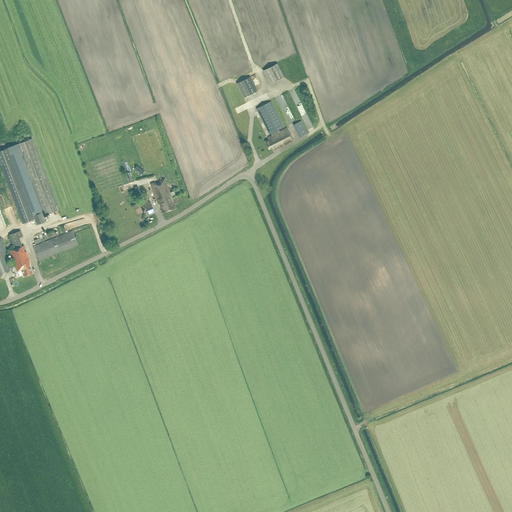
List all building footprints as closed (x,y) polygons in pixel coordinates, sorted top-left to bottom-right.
[(264,70),(270,84),(284,77),(277,64),(264,70)] [(237,83),(244,97),(257,91),(250,77),(237,83)] [(294,100),(300,97),(295,87),(289,89),(294,100)] [(279,132),(278,130),(284,127),(271,101),(256,108),(269,134),(271,133),(272,135),(267,138),(268,140),(265,141),(269,149),(272,148),(273,151),(293,141),(287,128),(279,132)] [(293,125),(300,137),(307,133),(301,121),(293,125)] [(43,216),(58,210),(32,139),(16,144),(7,148),(0,150),(0,163),(22,223),(35,219),(35,220),(34,221),(34,222),(36,222),(37,225),(45,222),(44,219),(45,218),(44,216),(43,217),(43,216)] [(136,166),(134,169),(142,174),(144,171),(136,166)] [(163,213),(175,208),(164,179),(159,181),(159,182),(155,184),(154,182),(151,184),(158,204),(160,203),(163,213)] [(154,212),(149,201),(140,204),(143,213),(147,212),(149,214),(154,212)] [(20,231),(9,235),(11,241),(19,238),(23,236),(20,231)] [(33,246),(39,260),(78,245),(72,231),(33,246)] [(43,235),(45,240),(55,236),(53,231),(43,235)] [(0,273),(12,269),(12,267),(15,266),(16,271),(21,270),(23,276),(32,273),(29,263),(30,262),(26,251),(25,252),(23,249),(25,248),(23,245),(22,246),(14,249),(9,251),(14,265),(11,266),(1,238),(0,238),(0,273)]
